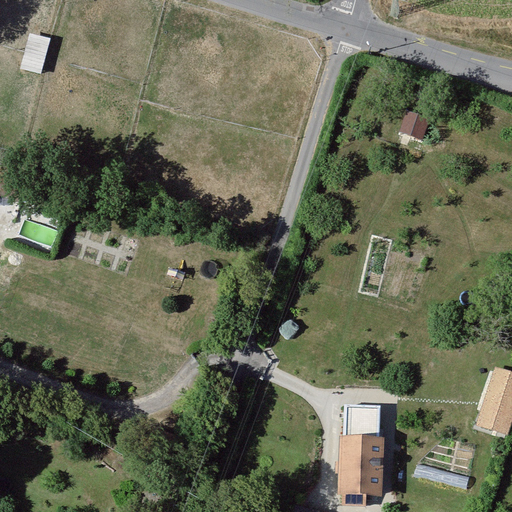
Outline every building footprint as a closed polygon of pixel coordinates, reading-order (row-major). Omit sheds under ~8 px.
[(28,67),(48,70),(53,35),(32,32),(28,67)] [(436,91),(421,86),(418,97),(433,102),(436,91)] [(431,118),(407,109),(398,133),(422,142),(431,118)] [(64,194),(34,183),(29,197),(59,208),(64,194)] [(511,420),(511,372),(496,367),(477,425),(507,435),(511,420)] [(381,498),(384,438),(379,438),(380,410),(351,409),(350,440),(339,440),(337,496),(381,498)]
